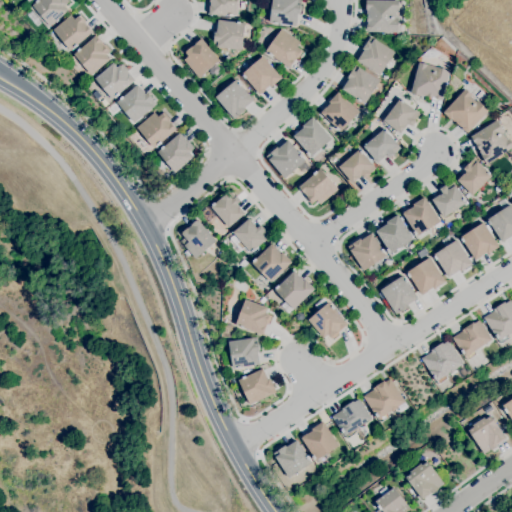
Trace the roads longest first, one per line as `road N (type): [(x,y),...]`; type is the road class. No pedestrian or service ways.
road 1 (tertiary): [(0,75),(87,142),(147,227),(206,385),(275,511)]
road 2 (residential): [(391,346),(103,0)]
road 3 (residential): [(235,447),(511,267)]
road 4 (residential): [(233,153),(307,89),(331,55),(333,0)]
road 5 (residential): [(309,243),(434,153)]
